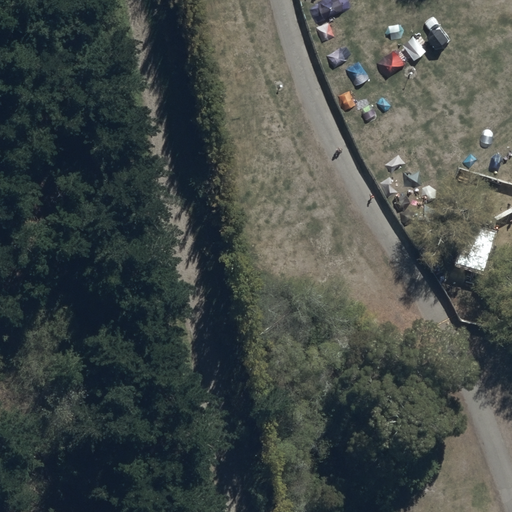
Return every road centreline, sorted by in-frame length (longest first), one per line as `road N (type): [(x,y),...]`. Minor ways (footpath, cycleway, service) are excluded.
road 1 (track): [(511,491),(439,304),(347,171),(281,0)]
road 2 (track): [(84,0),(187,511)]
